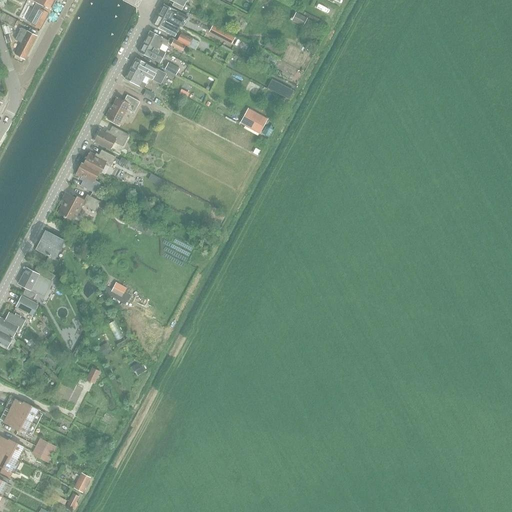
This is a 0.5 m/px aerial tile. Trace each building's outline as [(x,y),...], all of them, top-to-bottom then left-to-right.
[(27,0),(26,2),(34,7),(27,20),(31,23),(31,24),(40,29),(49,13),(51,10),(55,0),(27,0)] [(185,4),(186,0),(170,0),(174,2),(173,5),(187,13),(190,7),(185,4)] [(319,0),(317,6),(335,14),(340,5),(328,0),(319,0)] [(182,27),(188,17),(164,5),(158,15),(182,27)] [(296,13),(292,20),(303,26),(307,19),(296,13)] [(174,36),(176,31),(179,26),(173,22),(158,15),(153,25),(167,33),(174,36)] [(213,26),(210,32),(224,39),(227,33),(221,30),(213,26)] [(25,59),(31,48),(37,36),(27,31),(21,28),(19,34),(16,39),(21,42),(15,54),(25,59)] [(163,51),(166,46),(168,41),(164,39),(150,31),(144,42),(159,49),(163,51)] [(179,36),(177,41),(185,46),(188,40),(179,36)] [(174,40),(171,45),(182,51),(185,46),(177,41),(174,40)] [(159,49),(144,42),(139,52),(153,59),(160,63),(165,52),(163,51),(159,49)] [(172,55),(168,61),(181,68),(184,61),(172,55)] [(130,68),(145,76),(149,78),(158,83),(163,73),(154,68),(150,66),(136,58),(130,68)] [(168,62),(164,69),(175,75),(179,68),(168,62)] [(149,78),(145,76),(130,68),(125,79),(143,88),(146,84),(147,84),(149,78)] [(271,79),(267,88),(278,94),(283,85),(271,79)] [(250,81),(246,90),(256,95),(261,87),(250,81)] [(146,90),(143,96),(151,100),(154,95),(146,90)] [(134,113),(140,102),(127,95),(124,101),(117,97),(111,109),(110,108),(105,117),(119,124),(126,109),(134,113)] [(267,119),(249,110),(241,124),(259,133),(267,119)] [(122,147),(129,135),(112,126),(109,132),(106,133),(100,129),(94,140),(111,149),(114,142),(122,147)] [(83,163),(83,164),(99,172),(101,173),(105,164),(110,167),(116,157),(101,150),(98,155),(95,156),(89,153),(83,163)] [(99,172),(83,164),(83,163),(81,162),(76,173),(82,177),(83,180),(80,186),(95,193),(100,183),(95,181),(99,172)] [(159,182),(162,177),(153,173),(151,178),(159,182)] [(95,211),(100,201),(87,194),(84,200),(74,195),(73,195),(72,196),(65,193),(60,204),(62,205),(58,213),(63,216),(63,217),(65,218),(66,217),(69,219),(72,213),(77,215),(82,205),(95,211)] [(133,217),(129,225),(145,232),(149,223),(133,217)] [(204,217),(201,222),(213,229),(216,223),(204,217)] [(46,231),(36,249),(54,258),(64,240),(46,231)] [(26,268),(18,283),(22,285),(21,286),(22,286),(22,285),(25,287),(22,294),(33,299),(36,293),(42,296),(50,281),(50,282),(55,274),(53,273),(45,269),(37,265),(34,269),(33,271),(26,268)] [(116,282),(111,291),(122,297),(127,288),(116,282)] [(38,303),(21,295),(15,306),(32,314),(38,303)] [(1,316),(0,318),(0,329),(15,338),(16,336),(14,335),(17,330),(19,331),(25,321),(9,313),(6,319),(1,316)] [(14,340),(15,338),(0,329),(0,343),(7,347),(8,347),(10,348),(12,344),(10,343),(12,339),(14,340)] [(106,343),(98,348),(103,356),(111,352),(106,343)] [(142,362),(133,367),(138,376),(147,371),(142,362)] [(94,383),(100,371),(92,367),(86,379),(94,383)] [(5,408),(34,423),(40,410),(24,402),(23,403),(11,397),(5,408)] [(27,435),(34,423),(5,408),(0,418),(0,419),(12,425),(11,427),(27,435)] [(0,436),(0,450),(16,459),(23,446),(9,439),(9,440),(0,436)] [(36,446),(52,454),(56,446),(40,438),(36,446)] [(48,462),(52,454),(36,446),(32,454),(48,462)] [(0,450),(0,466),(10,471),(13,473),(14,474),(21,461),(16,459),(0,450)] [(73,488),(82,492),(91,476),(81,472),(73,488)] [(0,474),(0,479),(4,482),(7,483),(9,479),(0,474)] [(64,499),(53,493),(51,498),(61,504),(64,499)] [(79,496),(73,493),(66,506),(72,509),(79,496)]
